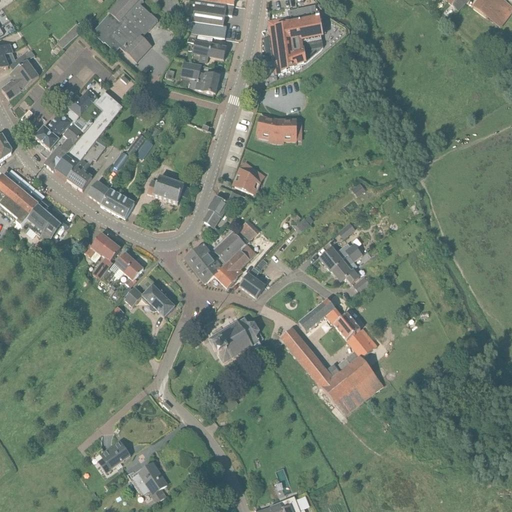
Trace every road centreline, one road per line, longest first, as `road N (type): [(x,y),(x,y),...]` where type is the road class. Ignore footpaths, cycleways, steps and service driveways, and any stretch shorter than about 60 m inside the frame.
road 1 (tertiary): [(166,244),(190,232),(197,218),(257,0)]
road 2 (residential): [(244,511),(219,455),(162,390),(184,323)]
road 3 (tertiary): [(166,244),(81,206),(24,155)]
